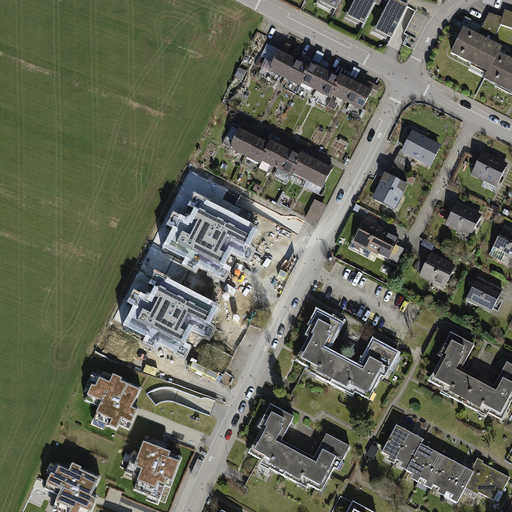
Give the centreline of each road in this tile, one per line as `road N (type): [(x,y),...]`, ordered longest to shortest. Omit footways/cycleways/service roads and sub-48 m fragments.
road 1 (residential): [(191,511),(239,399),(405,78)]
road 2 (tertiary): [(405,78),(247,0)]
